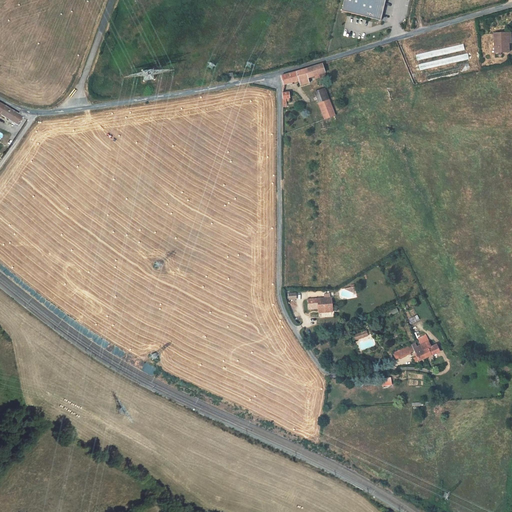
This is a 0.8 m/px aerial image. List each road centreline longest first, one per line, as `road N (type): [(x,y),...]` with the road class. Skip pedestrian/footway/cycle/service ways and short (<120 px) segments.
road 1 (residential): [(271,76),(279,86),(284,312),(327,374),(384,368)]
road 2 (unclassified): [(511,4),(271,76)]
road 3 (unclassified): [(271,76),(35,113)]
